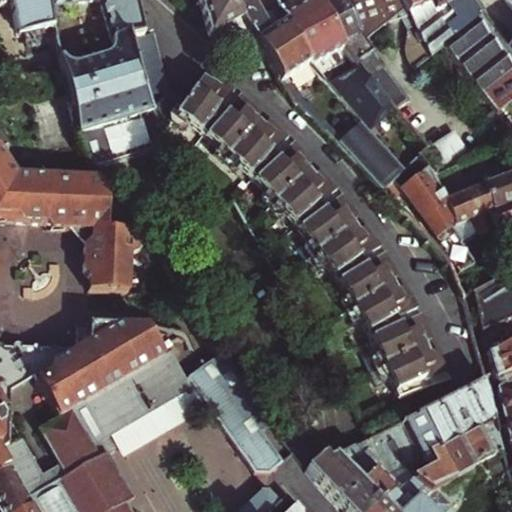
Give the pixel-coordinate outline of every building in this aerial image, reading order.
[(49,12),(47,0),(0,0),(0,7),(9,6),(15,43),(53,35),(49,12)] [(141,36),(131,0),(47,0),(49,12),(55,11),(101,6),(112,48),(113,54),(113,58),(111,61),(107,63),(64,71),(60,70),(80,160),(91,177),(167,145),(150,114),(126,39),(141,36)] [(196,0),(211,42),(235,26),(241,23),(237,18),(231,19),(225,0),(196,0)] [(315,72),(311,68),(288,32),(273,41),(248,0),(225,0),(231,19),(237,18),(241,23),(286,92),(315,72)] [(511,58),(466,0),(461,0),(435,12),(432,6),(405,13),(398,0),(339,0),(319,7),(343,49),(357,67),(391,112),(403,102),(362,42),(390,24),(404,20),(408,29),(414,28),(431,59),(450,47),(498,108),(493,112),(498,120),(504,115),(511,126),(511,58)] [(398,0),(405,13),(432,6),(435,12),(461,0),(398,0)] [(466,0),(511,58),(511,13),(509,10),(502,0),(466,0)] [(343,49),(319,7),(317,3),(280,20),(288,32),(311,68),(343,49)] [(148,15),(139,17),(142,32),(151,30),(149,21),(148,15)] [(152,33),(141,36),(126,39),(150,114),(168,95),(152,33)] [(368,132),(391,112),(357,67),(326,85),(361,124),(368,132)] [(371,357),(382,384),(388,381),(397,403),(450,380),(437,350),(426,355),(421,345),(432,341),(420,314),(406,288),(397,293),(391,283),(400,277),(385,250),(367,226),(359,232),(353,223),(361,217),(342,191),(320,169),(312,177),(305,169),(313,161),(290,139),(268,121),(261,129),(253,122),(260,113),(215,76),(208,85),(203,80),(171,121),(183,131),(187,125),(216,151),(212,155),(235,175),(238,170),(266,195),(261,200),(284,221),(287,217),(298,228),(309,242),(304,245),(322,270),(326,267),(338,282),(345,297),(341,300),(355,326),(360,322),(369,339),(375,355),(371,357)] [(414,123),(406,130),(414,140),(423,133),(414,123)] [(335,146),(382,193),(403,171),(368,132),(361,124),(335,146)] [(452,133),(423,151),(437,173),(466,155),(452,133)] [(0,222),(8,223),(35,225),(47,225),(47,231),(64,232),(76,233),(91,234),(91,244),(90,261),(89,285),(88,293),(128,296),(130,258),(140,253),(94,181),(12,176),(0,157),(0,222)] [(429,201),(436,196),(421,175),(398,193),(406,205),(414,214),(416,216),(435,208),(433,205),(429,201)] [(511,205),(511,175),(507,178),(485,187),(480,189),(491,215),(510,207),(511,205)] [(491,215),(480,189),(462,197),(473,222),(487,216),(491,215)] [(473,222),(462,197),(456,199),(444,204),(453,227),(447,229),(457,245),(473,237),(466,225),(470,223),(473,222)] [(453,227),(444,204),(436,208),(435,208),(416,216),(422,225),(431,236),(447,229),(453,227)] [(487,216),(495,233),(510,227),(511,225),(511,211),(510,207),(491,215),(487,216)] [(473,222),(470,223),(477,235),(482,238),(490,235),(495,233),(487,216),(473,222)] [(447,229),(431,236),(439,248),(445,256),(459,248),(457,245),(447,229)] [(459,248),(445,256),(458,275),(466,271),(472,267),(459,248)] [(511,270),(471,294),(480,333),(511,322),(511,270)] [(0,474),(7,470),(0,457),(0,454),(18,444),(0,414),(0,410),(7,407),(10,383),(30,380),(55,422),(171,354),(145,321),(133,321),(114,321),(87,321),(77,321),(77,339),(76,343),(72,345),(65,350),(60,350),(56,352),(1,350),(0,350),(0,474)] [(485,357),(511,349),(511,322),(480,333),(485,357)] [(191,343),(184,347),(189,354),(195,350),(191,343)] [(511,349),(485,357),(492,382),(504,378),(511,375),(511,349)] [(125,511),(122,507),(129,503),(104,458),(114,453),(106,439),(190,390),(185,381),(171,354),(55,422),(38,432),(59,469),(39,480),(18,444),(0,454),(0,457),(7,470),(30,509),(31,511),(125,511)] [(206,366),(185,381),(190,390),(205,412),(251,476),(259,476),(268,475),(275,469),(280,464),(274,457),(257,436),(267,428),(220,356),(206,366)] [(339,511),(375,511),(391,497),(402,490),(411,485),(430,499),(438,495),(501,457),(482,386),(325,467),(319,462),(313,467),(304,474),(312,483),(339,511)] [(509,451),(511,450),(511,386),(494,391),(501,419),(509,451)] [(106,439),(114,453),(119,462),(205,412),(190,390),(106,439)] [(0,511),(24,511),(30,509),(7,470),(0,474),(0,511)] [(391,497),(375,511),(449,511),(452,510),(438,495),(430,499),(411,485),(402,490),(391,497)] [(272,511),(277,507),(266,494),(261,496),(243,511),(272,511)]
